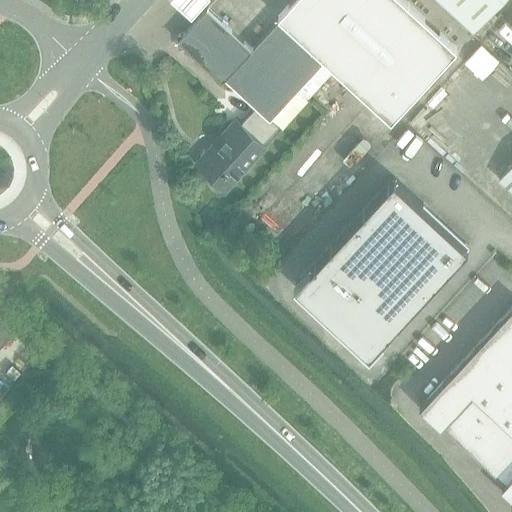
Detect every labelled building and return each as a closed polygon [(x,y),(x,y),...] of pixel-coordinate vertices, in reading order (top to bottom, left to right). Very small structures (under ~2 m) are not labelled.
[(207,8),(178,40),(223,81),(225,78),(256,106),(270,119),(271,118),(298,88),(328,116),(355,87),(391,120),(457,48),(404,0),(292,0),(278,16),(280,19),(252,49),(207,8)] [(442,0),(472,28),(497,0),(442,0)] [(280,126),(271,118),(270,119),(256,106),(241,123),(236,118),(196,161),(226,188),(237,176),(236,175),(245,165),(246,167),(265,145),(264,144),(280,126)] [(511,162),(499,178),(511,189),(511,162)] [(394,177),(296,283),(370,350),(467,244),(394,177)] [(511,306),(420,407),(442,427),(445,424),(505,480),(502,483),(511,492),(511,498),(511,499),(511,306)]
